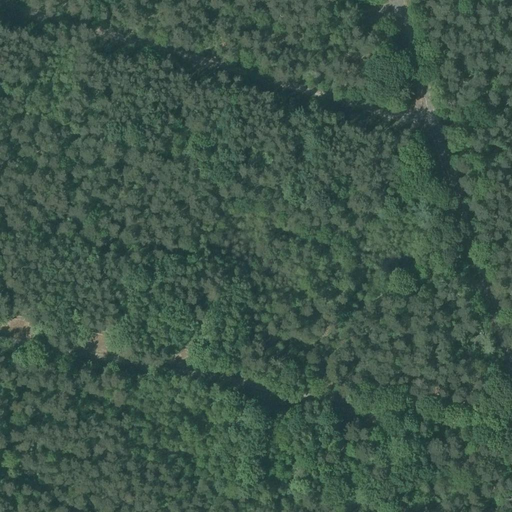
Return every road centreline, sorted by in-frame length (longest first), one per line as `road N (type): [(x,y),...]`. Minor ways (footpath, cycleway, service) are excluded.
road 1 (unclassified): [(511,451),(0,337)]
road 2 (unclassified): [(0,3),(436,131)]
road 3 (unclassified): [(511,391),(436,131)]
road 4 (unclassified): [(436,131),(396,0)]
